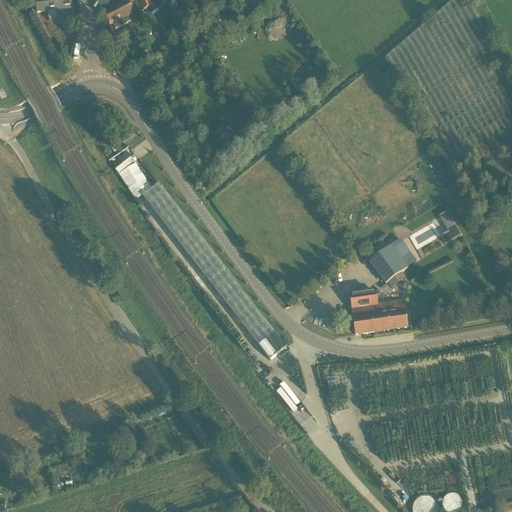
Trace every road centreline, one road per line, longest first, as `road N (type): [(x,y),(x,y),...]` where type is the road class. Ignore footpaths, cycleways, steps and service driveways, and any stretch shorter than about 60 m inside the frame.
road 1 (secondary): [(511,328),(371,352),(296,334),(196,210),(122,96),(93,86)]
road 2 (unclassified): [(264,511),(172,400),(99,293),(2,120)]
road 3 (track): [(310,341),(307,372),(334,461),(383,511)]
